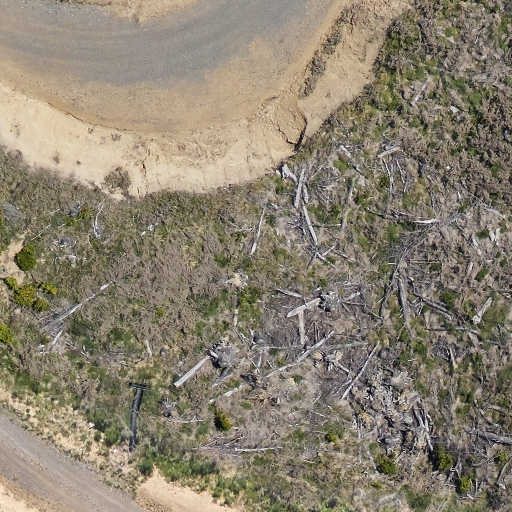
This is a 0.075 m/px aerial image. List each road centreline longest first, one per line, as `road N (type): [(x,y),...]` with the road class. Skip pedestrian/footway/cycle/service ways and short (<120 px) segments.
road 1 (track): [(253,0),(215,33),(151,53),(87,60),(0,34)]
road 2 (track): [(0,436),(106,511)]
